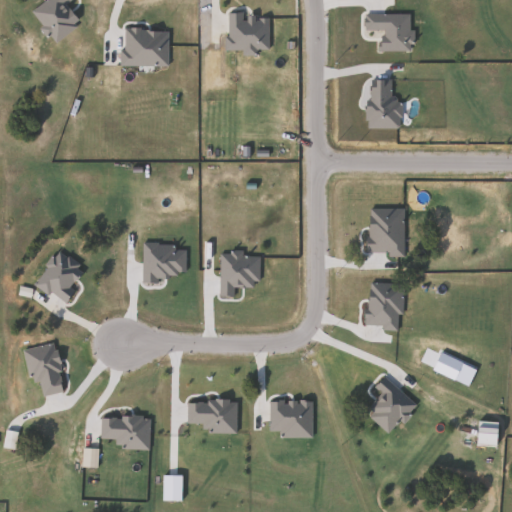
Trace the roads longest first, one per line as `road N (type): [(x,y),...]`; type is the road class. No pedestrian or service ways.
road 1 (residential): [(316,162),(315,300),(301,336),(245,346),(107,344)]
road 2 (residential): [(511,164),(316,162),(309,0)]
